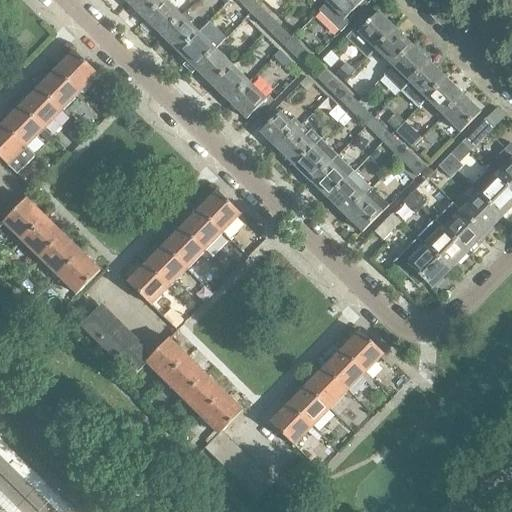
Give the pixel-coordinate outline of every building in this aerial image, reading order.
[(164,0),(131,0),(129,3),(146,20),(165,0),(164,0)] [(165,0),(146,20),(163,37),(182,17),(165,0)] [(252,14),(259,6),(253,0),(249,0),(244,6),(252,14)] [(332,0),(329,3),(320,13),(341,33),(351,23),(347,18),(350,15),(364,0),(332,0)] [(261,23),(269,15),(259,6),(252,14),(261,23)] [(182,17),(163,37),(180,53),(199,34),(189,24),(194,20),(186,12),(182,17)] [(378,14),(359,33),(377,50),(396,30),(378,14)] [(269,30),(277,22),(269,15),(261,23),(269,30)] [(199,34),(180,53),(197,70),(216,50),(227,39),(210,22),(199,34)] [(285,31),(277,22),(269,30),(278,39),(285,31)] [(396,30),(377,50),(394,66),(413,47),(396,30)] [(286,47),(294,39),(285,31),(278,39),(286,47)] [(302,48),(294,39),(286,47),(295,56),(302,48)] [(394,66),(383,77),(400,93),(402,91),(410,83),(430,63),(413,47),(394,66)] [(311,56),(302,48),(295,56),(303,64),(311,56)] [(216,50),(197,70),(214,86),(233,67),(216,50)] [(281,51),(276,57),(287,68),(293,63),(281,51)] [(98,75),(75,52),(57,70),(80,93),(98,75)] [(331,53),(324,61),(332,68),(338,60),(331,53)] [(347,62),(337,73),(345,81),(355,70),(347,62)] [(410,83),(402,91),(420,108),(428,100),(447,80),(430,63),(410,83)] [(233,67),(214,86),(231,103),(250,84),(233,67)] [(324,69),(316,77),(325,86),(333,78),(324,69)] [(80,93),(57,70),(39,89),(63,112),(77,97),(80,93)] [(341,86),(333,78),(325,86),(333,94),(341,86)] [(447,80),(428,100),(445,116),(464,96),(447,80)] [(250,84),(231,103),(247,120),(266,100),(250,84)] [(342,102),(350,94),(341,86),(333,94),(342,102)] [(63,112),(39,89),(21,107),(45,130),(63,112)] [(80,93),(77,97),(83,103),(87,99),(80,93)] [(350,110),(358,102),(350,94),(342,102),(350,110)] [(464,96),(445,116),(461,132),(480,113),(464,96)] [(367,110),(358,102),(350,110),(359,118),(367,110)] [(45,130),(21,107),(3,125),(27,148),(41,134),(45,130)] [(375,119),(367,110),(359,118),(367,127),(375,119)] [(280,113),(261,132),(278,149),(302,125),(295,118),(290,122),(280,113)] [(396,114),(387,123),(397,132),(405,123),(396,114)] [(383,127),(375,119),(367,127),(376,135),(383,127)] [(472,151),(495,127),(486,119),(463,142),(472,151)] [(397,132),(396,132),(411,147),(421,138),(405,123),(397,132)] [(27,148),(3,125),(0,128),(0,157),(18,175),(35,157),(27,148)] [(302,125),(278,149),(295,165),(314,146),(321,139),(312,130),(310,133),(302,125)] [(392,135),(383,127),(376,135),(384,143),(392,135)] [(77,128),(68,137),(79,147),(88,138),(77,128)] [(45,130),(41,134),(50,143),(54,139),(45,130)] [(393,151),(400,143),(392,135),(384,143),(393,151)] [(314,146),(295,165),(312,182),(331,163),(338,156),(321,139),(314,146)] [(409,152),(400,143),(393,151),(401,160),(409,152)] [(488,167),(497,176),(511,190),(511,143),(488,167)] [(417,160),(409,152),(401,160),(410,168),(417,160)] [(452,154),(446,160),(458,172),(464,166),(452,154)] [(331,163),(312,182),(329,199),(348,179),(355,172),(338,156),(331,163)] [(426,168),(417,160),(410,168),(418,176),(426,168)] [(458,172),(446,160),(439,166),(452,179),(458,172)] [(348,179),(329,199),(346,216),(372,189),(355,172),(348,179)] [(503,217),(511,207),(511,190),(497,176),(479,194),(503,217)] [(372,189),(346,216),(363,232),(369,226),(389,206),(372,189)] [(416,190),(410,196),(422,209),(429,202),(416,190)] [(241,215),(218,192),(200,210),(223,233),(241,215)] [(485,235),(503,217),(479,194),(462,212),(485,235)] [(422,209),(410,196),(404,202),(416,215),(422,209)] [(21,241),(44,217),(27,200),(8,219),(9,219),(4,225),(21,241)] [(453,203),(435,221),(468,253),(485,235),(462,212),(453,203)] [(223,233),(200,210),(186,225),(182,228),(205,251),(223,233)] [(9,219),(8,219),(0,211),(0,228),(4,225),(9,219)] [(393,214),(382,225),(375,232),(383,240),(401,222),(393,214)] [(63,235),(44,217),(21,241),(39,259),(63,235)] [(450,271),(468,253),(435,221),(418,239),(450,271)] [(205,251),(182,228),(164,247),(188,270),(205,251)] [(81,253),(63,235),(39,259),(58,277),(81,253)] [(432,289),(450,271),(418,239),(394,263),(418,286),(424,281),(432,289)] [(188,270),(164,247),(146,265),(170,288),(188,270)] [(77,295),(100,271),(81,253),(58,277),(77,295)] [(170,288),(146,265),(129,283),(152,306),(170,288)] [(135,343),(117,326),(100,308),(82,326),(100,344),(126,369),(135,377),(148,364),(152,360),(135,343)] [(384,355),(361,332),(343,350),(366,374),(384,355)] [(189,358),(171,341),(171,340),(152,360),(148,364),(166,382),(189,358)] [(366,374),(343,350),(325,369),(349,392),(366,374)] [(207,376),(189,358),(166,382),(184,399),(207,376)] [(349,392),(325,369),(307,387),(331,410),(349,392)] [(226,394),(207,376),(184,399),(203,417),(226,394)] [(331,410),(307,387),(289,405),(313,428),(331,410)] [(223,433),(244,411),(226,394),(203,417),(220,434),(220,435),(223,432),(223,433)] [(313,428),(289,405),(271,423),(295,447),(313,428)] [(232,441),(223,433),(223,432),(220,435),(220,434),(209,446),(206,449),(215,458),(232,441)] [(197,457),(206,449),(209,446),(201,438),(190,450),(197,457)] [(240,450),(232,441),(215,458),(224,467),(240,450)] [(249,458),(240,450),(224,467),(232,475),(249,458)] [(258,467),(249,458),(232,475),(241,484),(258,467)] [(266,475),(258,467),(241,484),(250,492),(266,475)] [(275,483),(266,475),(250,492),(258,500),(275,483)] [(0,511),(5,511),(22,496),(0,476),(0,511)]
